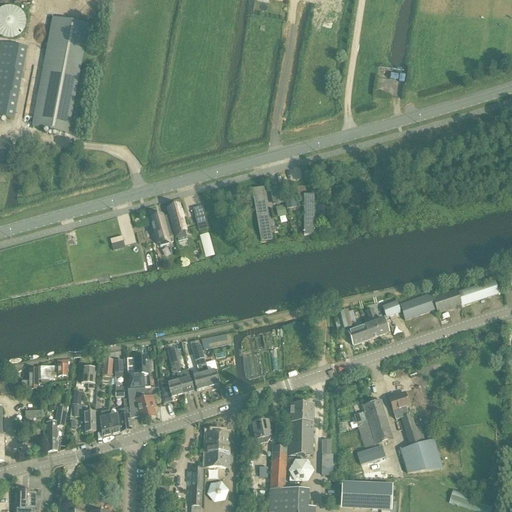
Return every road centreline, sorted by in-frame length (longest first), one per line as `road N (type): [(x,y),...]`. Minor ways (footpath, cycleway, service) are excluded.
road 1 (tertiary): [(0,475),(75,458),(511,313)]
road 2 (secondary): [(0,234),(511,87)]
road 3 (track): [(71,141),(97,0)]
road 4 (track): [(349,136),(361,0)]
